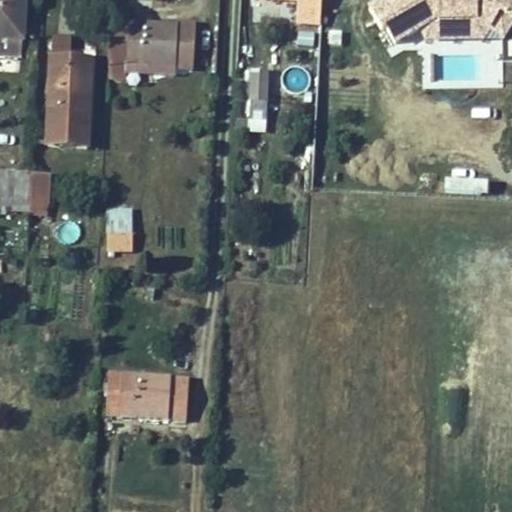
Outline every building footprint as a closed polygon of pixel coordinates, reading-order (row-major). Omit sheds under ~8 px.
[(0,0),(0,56),(19,58),(22,0),(0,0)] [(294,22),(316,23),(317,0),(293,0),(295,0),(294,22)] [(511,0),(374,0),(367,5),(391,46),(419,29),(425,35),(504,36),(511,21),(511,0)] [(124,22),(125,3),(109,3),(108,21),(124,22)] [(124,22),(108,21),(105,63),(180,68),(182,40),(183,25),(124,22)] [(195,25),(183,25),(182,40),(180,68),(192,68),(195,25)] [(313,34),(298,33),(297,44),(312,45),(313,34)] [(73,36),(54,35),(53,56),(72,57),(73,36)] [(93,58),(72,57),(53,56),(48,139),(89,141),(93,58)] [(265,133),(268,71),(249,70),(247,132),(265,133)] [(29,194),(31,172),(0,170),(0,192),(13,193),(29,194)] [(50,173),(31,172),(29,194),(29,202),(49,203),(50,173)] [(443,177),(442,194),(486,196),(487,180),(443,177)] [(0,205),(12,206),(13,193),(0,192),(0,205)] [(49,203),(29,202),(29,210),(48,211),(49,203)] [(132,212),(108,210),(106,236),(130,237),(132,212)] [(164,418),(167,374),(112,370),(109,414),(164,418)] [(193,376),(167,374),(164,418),(190,419),(193,376)]
